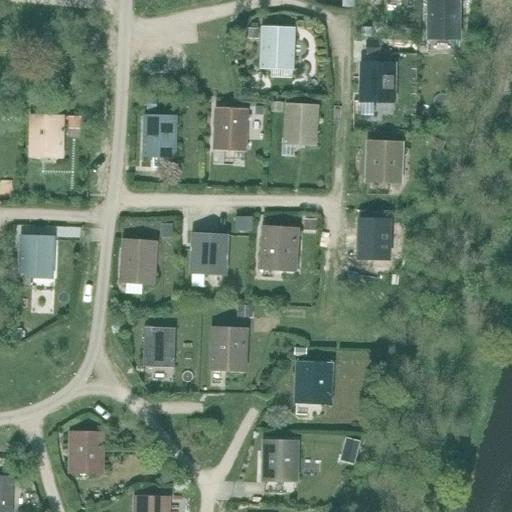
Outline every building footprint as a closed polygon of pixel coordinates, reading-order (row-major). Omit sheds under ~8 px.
[(458,40),(459,1),(438,1),(438,2),(429,2),(429,11),(428,11),(428,40),(458,40)] [(292,69),(293,30),(273,30),(273,31),(263,30),(263,39),(262,39),(261,68),(292,69)] [(362,63),(361,103),(392,103),(393,64),(362,63)] [(315,146),(317,107),(297,106),(297,107),(287,107),(287,115),(286,115),(284,145),(315,146)] [(244,151),(246,112),(215,111),(213,150),(244,151)] [(61,147),(62,118),(41,118),(41,119),(32,119),(32,127),(31,127),(30,157),(41,157),(41,147),(61,147)] [(80,128),(80,118),(69,118),(69,127),(80,128)] [(174,158),(176,119),(155,118),(155,119),(145,119),(145,127),(144,127),(143,156),(174,158)] [(399,174),(400,144),(380,144),(379,145),(370,144),(370,153),(369,153),(367,182),(378,183),(378,173),(399,174)] [(305,221),(305,230),(315,230),(315,221),(305,221)] [(388,263),(389,224),(369,223),(369,224),(359,224),(359,232),(358,232),(357,262),(388,263)] [(293,270),(295,231),(264,230),(262,269),(293,270)] [(223,275),(225,236),(194,235),(192,274),(223,275)] [(51,269),(52,239),(32,239),(32,240),(22,239),(22,248),(21,248),(20,277),(30,278),(30,268),(51,269)] [(152,284),(155,245),(134,243),(134,244),(125,244),(124,252),(123,252),(121,282),(152,284)] [(253,306),(237,305),(238,319),(253,319),(253,306)] [(174,359),(175,330),(154,329),(154,330),(145,330),(144,338),(143,338),(142,367),(153,368),(153,358),(174,359)] [(243,373),(244,332),(224,331),(224,332),(214,332),(214,340),(213,340),(212,369),(222,370),(222,372),(243,373)] [(328,404),(329,365),(309,364),(309,365),(299,365),(299,373),(298,373),(297,403),(328,404)] [(101,434),(95,434),(71,434),(70,473),(100,473),(101,434)] [(346,440),(340,461),(352,464),(358,443),(346,440)] [(294,482),(296,443),(275,443),(275,444),(266,443),(265,452),(264,452),(263,481),(294,482)] [(0,511),(11,511),(13,478),(0,476),(0,511)] [(166,511),(167,499),(146,498),(146,499),(137,499),(137,508),(136,508),(135,511),(166,511)]
